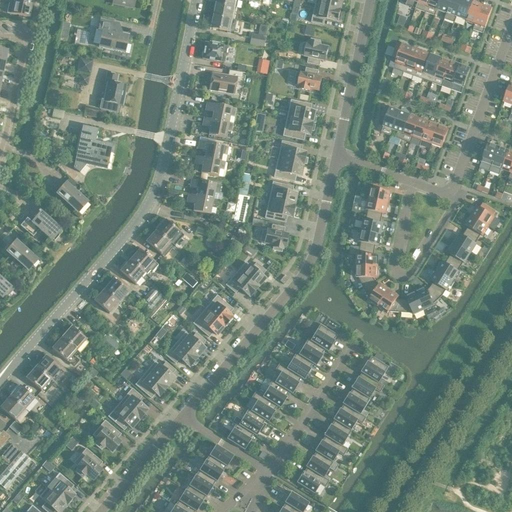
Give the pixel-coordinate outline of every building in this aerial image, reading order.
[(133,8),(134,0),(113,0),(113,4),(133,8)] [(217,0),(217,5),(234,8),(236,2),(243,0),(260,3),(260,0),(217,0)] [(299,11),(302,1),(299,0),(296,0),(294,9),(299,11)] [(316,0),(316,5),(341,10),(342,0),(316,0)] [(416,9),(418,0),(402,0),(407,2),(406,5),(416,9)] [(425,12),(429,0),(418,0),(416,9),(425,12)] [(429,0),(425,12),(435,16),(440,0),(429,0)] [(444,19),(451,0),(440,0),(435,16),(437,10),(446,14),(444,19)] [(454,23),(462,0),(451,0),(444,19),(454,23)] [(467,0),(462,0),(454,23),(457,17),(466,21),(472,2),(467,0)] [(473,30),(482,5),(472,2),(466,21),(475,24),(473,30)] [(13,4),(9,3),(7,14),(29,18),(31,8),(13,4)] [(232,20),(234,8),(217,5),(215,16),(232,20)] [(315,8),(312,23),(324,26),(325,19),(338,22),(340,13),(341,10),(316,5),(315,8)] [(482,5),(473,30),(483,33),(492,9),(482,5)] [(232,20),(215,16),(212,28),(230,32),(232,20)] [(99,47),(102,48),(121,53),(123,44),(126,44),(128,36),(116,33),(118,23),(101,19),(98,30),(102,30),(99,47)] [(251,40),(265,43),(266,37),(252,34),(251,40)] [(325,61),(328,49),(319,47),(320,41),(311,39),(310,45),(303,43),(301,55),(309,57),(307,63),(320,66),(321,60),(325,61)] [(265,43),(251,40),(250,45),(264,48),(265,43)] [(223,63),(227,47),(218,46),(219,44),(211,42),(211,44),(205,43),(204,51),(202,53),(201,56),(202,58),(202,59),(223,63)] [(397,44),(392,58),(397,60),(394,68),(393,69),(403,73),(412,48),(402,45),(402,46),(397,44)] [(412,48),(403,73),(413,76),(422,52),(412,48)] [(422,52),(413,76),(423,80),(432,55),(422,52)] [(432,55),(423,80),(432,83),(441,59),(432,55)] [(78,71),(81,72),(80,81),(90,82),(93,59),(80,58),(78,71)] [(441,59),(432,83),(442,87),(451,62),(441,59)] [(258,69),(257,72),(258,73),(259,73),(260,73),(261,74),(263,74),(264,74),(266,75),(267,75),(267,74),(268,72),(268,69),(268,68),(269,68),(269,66),(268,63),(267,63),(267,62),(266,62),(266,61),(265,61),(264,61),(264,62),(263,62),(262,63),(261,63),(261,64),(261,65),(261,66),(260,66),(261,66),(260,67),(259,67),(259,68),(258,69)] [(451,62),(442,87),(451,90),(453,84),(460,66),(451,62)] [(453,84),(451,90),(461,94),(464,88),(470,69),(460,66),(453,84)] [(319,90),(322,78),(317,77),(319,71),(306,68),(305,75),(297,73),(294,85),(301,87),(300,89),(310,91),(310,89),(319,90)] [(212,74),(209,91),(233,95),(236,78),(241,79),(242,74),(228,71),(227,77),(212,74)] [(117,76),(107,74),(106,82),(108,83),(104,102),(121,105),(125,86),(116,84),(117,76)] [(252,100),(262,102),(265,75),(255,74),(252,100)] [(383,81),(381,88),(388,90),(390,83),(383,81)] [(511,84),(510,84),(503,103),(511,105),(511,84)] [(290,100),(286,118),(312,124),(312,123),(315,124),(316,117),(313,117),(314,112),(310,111),(311,105),(290,100)] [(204,119),(233,125),(233,124),(228,123),(229,117),(234,118),(236,109),(207,103),(205,111),(213,113),(211,120),(204,118),(204,119)] [(391,136),(400,112),(390,108),(389,109),(385,107),(380,122),(384,123),(381,133),(391,136)] [(52,117),(63,120),(64,112),(53,109),(52,117)] [(258,112),(255,130),(263,132),(267,114),(258,112)] [(401,140),(410,115),(400,112),(391,136),(401,140)] [(410,143),(419,119),(410,115),(401,140),(410,143)] [(312,124),(286,118),(283,136),(303,141),(305,134),(309,135),(310,131),(313,132),(315,125),(311,125),(312,124)] [(233,125),(204,119),(202,126),(210,128),(208,135),(225,139),(226,131),(231,132),(233,125)] [(419,119),(410,143),(411,143),(413,138),(422,141),(429,122),(419,119)] [(431,145),(438,126),(429,122),(422,141),(431,145)] [(438,126),(431,145),(441,148),(448,129),(438,126)] [(82,127),(74,165),(73,169),(80,173),(86,166),(106,170),(107,165),(109,165),(109,163),(107,163),(111,146),(95,143),(98,130),(82,127)] [(281,141),(278,159),(303,165),(303,164),(306,165),(307,158),(304,158),(305,153),(301,152),(302,146),(281,141)] [(196,157),(225,163),(225,162),(220,162),(222,155),(227,156),(228,148),(199,142),(197,150),(205,151),(204,158),(196,157)] [(492,166),(498,148),(488,144),(481,163),(492,166)] [(501,170),(508,151),(498,148),(492,166),(501,170)] [(511,152),(508,151),(501,170),(510,173),(508,179),(509,179),(511,169),(511,152)] [(225,163),(196,157),(194,165),(202,166),(200,174),(217,177),(219,170),(224,171),(225,163)] [(303,165),(278,159),(275,171),(273,177),(294,182),(296,175),(300,176),(302,165),(303,165)] [(242,173),(238,194),(247,196),(251,175),(242,173)] [(86,201),(85,201),(90,195),(81,186),(80,187),(70,178),(66,182),(59,189),(66,195),(62,199),(77,212),(86,201)] [(188,195),(217,201),(213,200),(214,193),(219,194),(221,186),(191,180),(189,188),(197,189),(196,196),(188,195)] [(272,182),(269,200),(294,206),(294,205),(296,194),(292,193),(293,187),(272,182)] [(369,199),(388,203),(391,192),(387,192),(388,187),(374,184),(373,188),(371,188),(369,199)] [(217,201),(188,195),(186,203),(194,204),(193,212),(210,215),(211,208),(216,209),(217,201)] [(227,207),(226,209),(226,211),(227,211),(229,212),(233,213),(233,214),(234,214),(234,215),(234,216),(233,216),(233,217),(232,217),(232,218),(233,218),(233,219),(233,222),(234,223),(234,224),(234,225),(235,225),(236,225),(236,226),(237,226),(238,226),(239,226),(240,226),(241,225),(241,224),(241,223),(244,223),(245,223),(245,222),(245,221),(245,220),(246,219),(246,218),(246,217),(246,216),(247,214),(247,212),(247,211),(248,210),(248,208),(248,207),(248,206),(248,205),(249,204),(249,201),(249,200),(250,199),(250,198),(249,198),(247,198),(245,197),(244,197),(243,197),(242,197),(240,196),(239,196),(238,197),(238,199),(237,200),(237,203),(236,205),(235,205),(234,205),(234,204),(233,204),(229,203),(228,203),(227,204),(227,205),(227,206),(227,207)] [(367,215),(381,219),(382,214),(386,215),(388,203),(369,199),(366,210),(368,211),(367,215)] [(294,206),(269,200),(265,218),(285,223),(287,216),(291,217),(294,206)] [(471,216),(488,227),(494,217),(493,216),(495,212),(483,204),(480,208),(477,206),(471,216)] [(26,218),(20,226),(33,237),(39,229),(51,239),(54,241),(62,232),(59,229),(59,228),(63,223),(56,217),(51,222),(51,221),(52,220),(51,219),(55,215),(43,205),(39,209),(33,217),(34,218),(31,222),(26,218)] [(362,231),(381,235),(384,224),(380,224),(381,219),(367,215),(366,220),(364,220),(362,231)] [(465,232),(478,240),(481,235),(482,236),(488,227),(471,216),(465,225),(468,227),(465,232)] [(165,220),(155,231),(170,245),(180,233),(165,220)] [(283,247),(285,247),(287,235),(283,234),(284,228),(272,225),(271,232),(262,230),(260,242),(273,245),(272,250),(282,252),(283,247)] [(212,231),(197,226),(195,232),(209,238),(212,231)] [(170,245),(155,231),(146,243),(161,256),(170,245)] [(360,249),(375,251),(376,246),(379,246),(381,235),(362,231),(359,242),(361,242),(360,249)] [(454,243),(471,254),(477,245),(475,244),(478,240),(465,232),(463,236),(460,234),(454,243)] [(27,269),(36,259),(26,250),(27,249),(16,240),(9,247),(16,253),(12,257),(27,269)] [(448,259),(461,267),(463,263),(465,264),(471,254),(454,243),(448,253),(451,255),(448,259)] [(357,266),(377,267),(377,256),(374,255),(375,251),(360,249),(359,255),(357,255),(357,266)] [(130,261),(145,274),(149,278),(159,267),(139,250),(130,261)] [(436,271),(453,282),(459,272),(458,271),(461,267),(448,259),(445,263),(442,261),(436,271)] [(145,274),(130,261),(120,272),(135,285),(145,274)] [(245,262),(237,272),(257,288),(265,279),(261,276),(265,271),(256,263),(252,268),(245,262)] [(364,289),(376,282),(373,278),(376,278),(377,267),(357,266),(356,278),(358,278),(364,289)] [(453,282),(436,271),(430,281),(433,283),(430,287),(440,297),(445,290),(447,291),(453,282)] [(257,288),(237,272),(226,286),(235,294),(239,289),(249,297),(257,288)] [(285,275),(279,281),(284,285),(289,279),(285,275)] [(4,299),(12,290),(9,287),(10,287),(1,279),(2,278),(0,276),(0,296),(1,297),(1,296),(4,299)] [(104,291),(119,304),(128,293),(113,280),(104,291)] [(378,307),(389,290),(379,284),(378,287),(376,282),(364,289),(370,299),(368,301),(378,307)] [(416,293),(424,311),(434,306),(434,304),(440,297),(430,287),(427,291),(426,288),(416,293)] [(401,313),(402,300),(397,299),(398,297),(389,290),(378,307),(375,312),(377,313),(380,309),(387,313),(388,312),(401,313)] [(119,304),(104,291),(94,301),(109,315),(119,304)] [(402,300),(401,313),(413,314),(414,316),(424,311),(416,293),(405,297),(407,300),(402,300)] [(217,296),(205,309),(224,326),(232,317),(229,314),(233,309),(217,296)] [(180,306),(175,311),(180,315),(185,310),(180,306)] [(205,309),(196,320),(193,323),(209,338),(213,333),(216,335),(224,326),(205,309)] [(129,315),(123,324),(127,327),(119,338),(124,342),(138,322),(129,315)] [(340,326),(330,320),(326,326),(333,330),(334,329),(338,331),(340,326)] [(308,339),(328,352),(334,341),(337,335),(320,325),(310,340),(308,339)] [(73,348),(76,352),(77,352),(79,354),(89,343),(86,341),(71,328),(62,339),(73,348)] [(185,333),(177,342),(197,358),(205,349),(201,346),(206,341),(196,333),(192,338),(185,333)] [(105,335),(98,343),(111,355),(120,345),(109,335),(107,337),(105,335)] [(73,348),(62,339),(52,349),(67,363),(68,362),(73,367),(79,361),(73,356),(76,352),(73,348)] [(328,352),(308,339),(298,354),(296,353),(316,366),(323,355),(321,354),(324,350),(327,352),(328,352)] [(286,344),(293,349),(296,344),(289,340),(286,344)] [(197,358),(177,342),(165,356),(175,364),(179,359),(189,367),(192,364),(195,366),(199,361),(197,359),(197,358)] [(279,363),(279,364),(304,380),(311,369),(309,369),(312,364),(316,366),(296,353),(289,363),(283,360),(280,364),(279,363)] [(36,368),(51,381),(61,370),(45,357),(36,368)] [(360,372),(383,387),(384,386),(378,383),(388,367),(371,357),(368,362),(367,361),(360,372)] [(155,362),(147,371),(167,388),(167,387),(174,378),(171,376),(175,371),(166,362),(161,367),(155,362)] [(304,380),(279,364),(275,370),(280,373),(274,382),(272,381),(272,382),(292,394),(299,383),(297,383),(300,378),(304,381),(304,380)] [(389,365),(386,372),(394,375),(396,368),(389,365)] [(51,381),(36,368),(26,379),(42,392),(51,381)] [(93,369),(88,374),(93,378),(98,373),(93,369)] [(167,388),(147,371),(135,385),(151,399),(155,394),(159,397),(167,388)] [(383,387),(360,372),(360,373),(362,374),(359,378),(358,377),(351,388),(369,400),(370,399),(369,399),(375,390),(380,393),(383,387)] [(263,383),(263,384),(263,385),(263,386),(263,388),(263,389),(264,390),(265,390),(266,390),(266,391),(266,390),(267,390),(267,389),(268,388),(268,387),(269,387),(269,386),(269,385),(270,385),(270,384),(271,383),(271,382),(270,382),(269,381),(267,381),(266,381),(264,381),(264,382),(263,382),(263,383)] [(292,394),(272,382),(271,383),(270,384),(270,385),(269,385),(269,386),(269,387),(268,387),(268,388),(267,389),(267,390),(266,390),(266,391),(263,396),(255,392),(280,408),(287,397),(285,397),(288,392),(292,395),(292,394)] [(10,397),(25,410),(35,400),(20,386),(10,397)] [(369,400),(351,388),(352,390),(350,394),(348,393),(342,404),(365,419),(366,418),(360,414),(369,400)] [(132,389),(120,403),(139,420),(140,419),(142,421),(147,416),(144,414),(147,411),(137,402),(141,397),(132,389)] [(280,408),(255,392),(251,398),(256,402),(251,410),(248,409),(248,410),(268,422),(275,412),(273,411),(276,406),(280,409),(280,408)] [(25,410),(10,397),(0,408),(15,422),(25,410)] [(113,398),(108,404),(113,409),(119,403),(113,398)] [(139,420),(120,403),(112,412),(119,417),(114,422),(124,431),(128,426),(132,429),(139,420)] [(365,419),(342,404),(341,404),(343,405),(341,410),(339,409),(333,420),(351,431),(352,430),(351,430),(356,421),(361,425),(365,419)] [(268,422),(248,410),(239,424),(236,423),(236,424),(256,436),(263,426),(262,425),(264,421),(268,423),(268,422)] [(351,431),(333,420),(332,420),(334,421),(331,425),(330,425),(323,435),(347,450),(347,449),(342,446),(351,431)] [(120,442),(116,440),(121,435),(105,421),(92,435),(98,440),(94,444),(101,450),(105,446),(112,452),(120,442)] [(18,435),(21,432),(23,430),(14,422),(9,428),(18,435)] [(226,439),(226,440),(244,451),(251,440),(250,439),(252,435),(256,437),(256,436),(236,424),(226,439)] [(347,450),(323,435),(323,436),(325,437),(322,441),(321,440),(314,451),(338,466),(338,465),(333,462),(338,453),(343,456),(347,450)] [(73,437),(69,441),(75,446),(79,442),(73,437)] [(1,458),(10,466),(21,453),(12,445),(1,458)] [(205,460),(223,471),(225,466),(227,467),(234,456),(216,445),(206,460),(205,460)] [(98,468),(102,463),(86,449),(74,463),(79,468),(75,472),(82,478),(86,474),(93,480),(101,470),(98,468)] [(338,466),(314,451),(314,452),(316,453),(313,457),(312,456),(305,467),(329,482),(329,481),(324,477),(329,469),(334,472),(338,466)] [(30,460),(21,453),(10,466),(0,477),(0,485),(5,490),(30,460)] [(223,471),(205,460),(196,475),(195,475),(213,487),(213,486),(212,486),(215,481),(216,482),(223,471)] [(46,461),(42,466),(50,473),(55,468),(47,461),(46,461)] [(329,482),(305,467),(307,469),(304,473),(303,472),(296,483),(314,494),(320,484),(325,488),(329,482)] [(59,474),(47,488),(66,505),(67,505),(74,496),(69,491),(73,486),(59,474)] [(185,490),(203,502),(203,501),(202,501),(205,497),(206,497),(213,487),(195,475),(185,490)] [(47,488),(39,497),(46,503),(41,508),(46,511),(54,511),(55,511),(56,511),(60,511),(66,505),(47,488)] [(196,511),(203,502),(185,490),(175,505),(185,511),(194,511),(195,511),(196,511)] [(281,508),(287,511),(303,511),(309,503),(291,492),(284,503),(285,504),(282,508),(281,508)]
